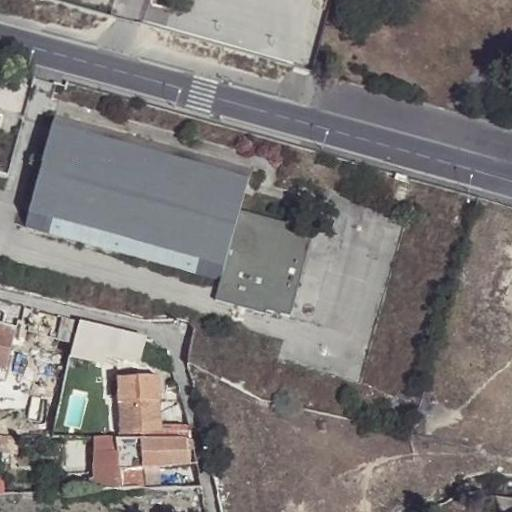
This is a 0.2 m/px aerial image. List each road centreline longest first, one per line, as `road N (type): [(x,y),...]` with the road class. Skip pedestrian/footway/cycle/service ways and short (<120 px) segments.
road 1 (residential): [(0,35),(511,179)]
road 2 (residential): [(212,511),(174,344),(0,294)]
